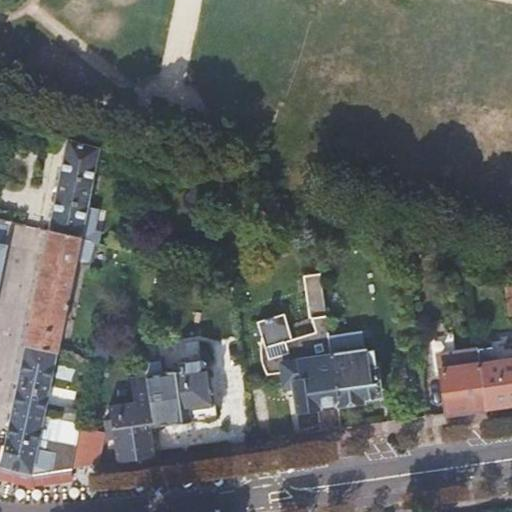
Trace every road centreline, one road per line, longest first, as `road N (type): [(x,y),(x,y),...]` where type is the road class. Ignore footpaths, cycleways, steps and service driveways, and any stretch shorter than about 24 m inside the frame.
road 1 (tertiary): [(145,511),(511,457)]
road 2 (track): [(155,128),(180,0)]
